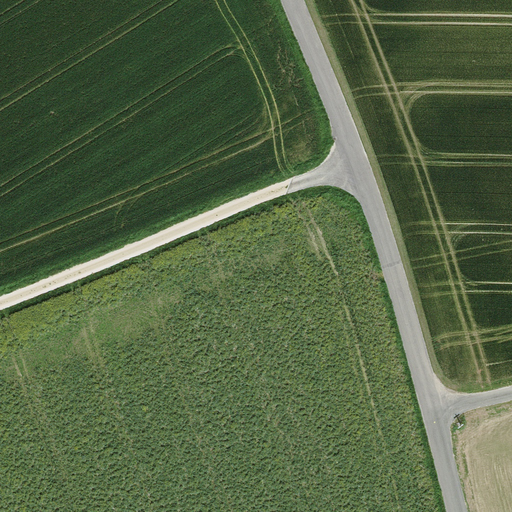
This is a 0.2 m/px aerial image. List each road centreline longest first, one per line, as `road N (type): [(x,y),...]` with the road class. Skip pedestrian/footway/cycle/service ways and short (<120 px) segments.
road 1 (unclassified): [(289,0),(360,172),(460,511)]
road 2 (track): [(360,172),(291,184),(0,301)]
